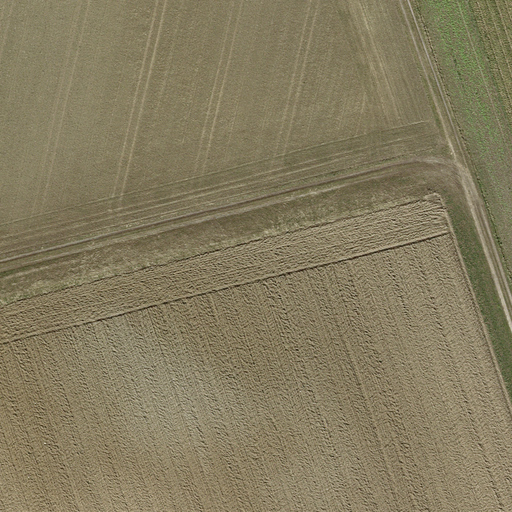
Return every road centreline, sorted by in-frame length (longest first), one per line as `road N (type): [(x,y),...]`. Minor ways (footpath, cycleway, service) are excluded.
road 1 (track): [(457,149),(0,261)]
road 2 (track): [(511,314),(407,0)]
